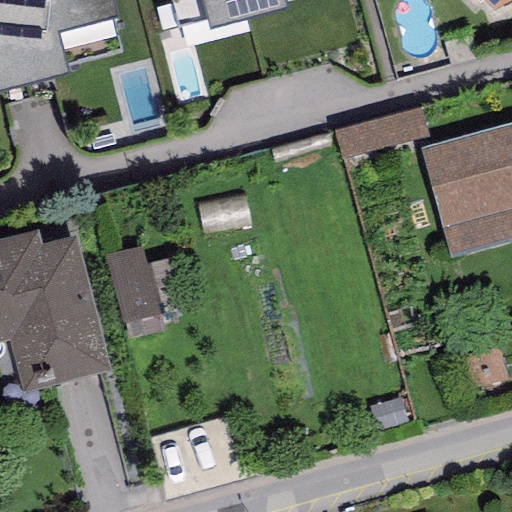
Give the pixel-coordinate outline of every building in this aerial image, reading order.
[(110,0),(0,0),(0,98),(66,82),(54,39),(116,23),(110,0)] [(200,0),(210,37),(285,17),(280,0),(200,0)] [(511,8),(511,0),(473,0),(492,19),(511,8)] [(357,155),(438,127),(429,101),(348,129),(357,155)] [(511,127),(419,153),(448,260),(511,242),(511,127)] [(39,236),(0,245),(0,346),(9,344),(23,398),(109,376),(75,242),(42,250),(39,236)] [(156,239),(117,251),(140,333),(180,322),(156,239)]
